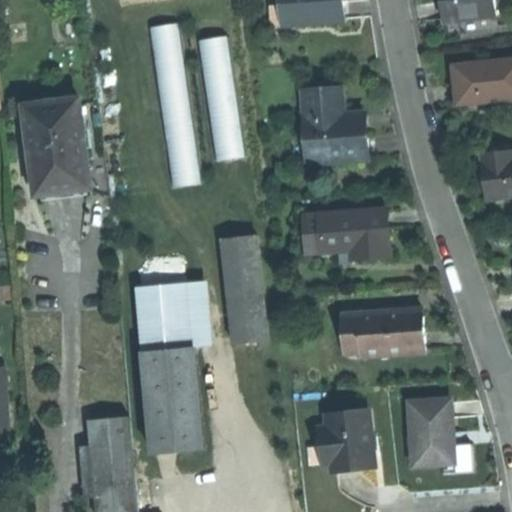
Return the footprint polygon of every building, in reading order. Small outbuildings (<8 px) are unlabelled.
[(281,0),(283,25),(343,20),(342,4),(341,0),(281,0)] [(442,20),(496,12),(493,0),(439,0),(440,2),(442,20)] [(182,21),(155,24),(171,185),(198,182),(182,21)] [(231,34),(203,37),(215,157),(243,155),(231,34)] [(511,59),(452,64),(453,82),(454,103),(511,98),(511,59)] [(302,88),(307,161),(367,158),(366,136),(364,111),(342,112),(341,86),(302,88)] [(25,106),(38,195),(65,191),(92,187),(80,98),(25,106)] [(475,199),(511,194),(511,154),(502,156),(502,149),(469,153),(472,178),(475,199)] [(386,208),(318,214),(321,250),(353,247),(354,257),(390,254),(388,231),(386,208)] [(263,232),(217,236),(227,342),(273,338),(263,232)] [(136,287),(141,351),(190,347),(185,283),(136,287)] [(422,308),(341,313),(344,353),(361,352),(361,355),(425,351),(424,333),(422,308)] [(141,351),(147,414),(150,414),(153,454),(206,449),(203,406),(199,406),(193,347),(190,347),(141,351)] [(0,370),(0,431),(10,430),(5,370),(0,370)] [(452,432),(451,400),(410,401),(411,465),(452,464),(452,432)] [(373,463),(368,408),(325,413),(326,425),(318,426),(322,461),(330,460),(330,468),(348,466),(358,465),(373,463)] [(99,511),(139,511),(130,417),(91,421),(99,511)]
